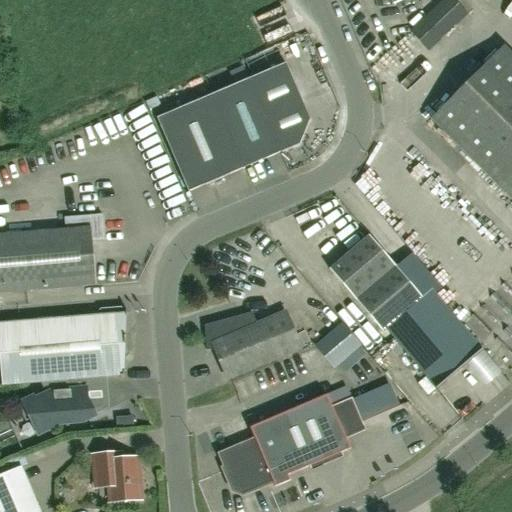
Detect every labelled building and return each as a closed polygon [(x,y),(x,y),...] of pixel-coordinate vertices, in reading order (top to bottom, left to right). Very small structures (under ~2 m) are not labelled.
[(511,64),(499,52),(431,120),(511,200),(511,64)] [(299,145),(310,120),(286,64),(157,119),(188,192),(299,145)] [(171,190),(163,194),(174,216),(190,208),(174,178),(167,181),(171,190)] [(104,239),(102,215),(64,218),(65,230),(0,235),(0,293),(96,286),(92,240),(104,239)] [(369,235),(329,269),(382,332),(385,329),(436,389),(467,363),(415,303),(421,298),(369,235)] [(415,303),(467,363),(473,358),(483,350),(431,290),(421,298),(415,303)] [(40,382),(102,377),(120,376),(119,379),(123,379),(127,311),(125,311),(125,314),(120,310),(102,311),(97,317),(0,324),(0,365),(2,385),(40,382)] [(227,380),(301,349),(285,312),(256,324),(252,313),(222,325),(204,326),(206,351),(215,350),(227,380)] [(336,367),(357,349),(339,327),(318,345),(332,361),(336,367)] [(86,401),(85,401),(84,392),(103,390),(102,377),(40,382),(46,395),(34,401),(32,399),(17,406),(25,422),(32,419),(38,434),(66,421),(67,423),(81,422),(93,416),(86,401)] [(283,478),(345,452),(350,449),(346,440),(365,431),(352,398),(331,407),(326,396),(250,428),(254,438),(217,454),(233,491),(242,495),(272,482),(275,488),(285,483),(283,478)] [(0,441),(15,439),(12,419),(0,420),(0,441)] [(110,502),(140,500),(136,458),(120,459),(120,454),(93,456),(96,489),(109,488),(110,502)] [(39,511),(21,467),(0,475),(0,511),(39,511)]
